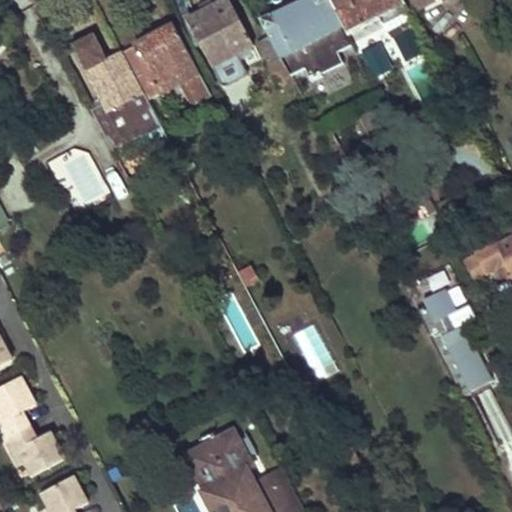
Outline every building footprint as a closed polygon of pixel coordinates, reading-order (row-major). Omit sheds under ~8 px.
[(230,0),(225,0),(188,20),(213,68),(255,47),(230,0)] [(346,35),(328,0),(303,0),(261,20),(270,37),(281,58),(290,76),(351,45),(346,35)] [(328,0),(346,35),(381,17),(405,5),(409,3),(406,0),(328,0)] [(406,0),(409,3),(413,12),(435,1),(434,0),(406,0)] [(405,5),(381,17),(388,32),(413,19),(405,5)] [(438,34),(431,21),(421,27),(427,39),(438,34)] [(175,26),(123,53),(148,101),(182,82),(194,104),(211,95),(175,26)] [(148,101),(123,53),(108,61),(94,35),(74,46),(104,105),(92,111),(111,148),(143,133),(160,125),(148,101)] [(270,37),(258,44),(269,64),(281,58),(270,37)] [(379,45),(358,55),(371,81),(392,71),(379,45)] [(281,58),(269,64),(281,88),(293,82),(290,76),(281,58)] [(231,62),(213,70),(221,88),(239,80),(231,62)] [(409,157),(384,107),(372,113),(383,134),(375,138),(390,167),(409,157)] [(160,125),(143,133),(147,143),(145,145),(150,154),(170,144),(160,125)] [(329,132),(322,136),(328,148),(336,144),(329,132)] [(505,196),(476,138),(453,150),(472,190),(440,206),(448,223),(505,196)] [(336,144),(328,148),(337,164),(344,160),(336,144)] [(81,145),(49,163),(77,213),(109,195),(81,145)] [(165,157),(176,178),(185,173),(175,152),(165,157)] [(511,177),(502,183),(511,201),(511,177)] [(476,253),(477,255),(487,276),(496,271),(500,279),(507,281),(510,280),(511,283),(511,238),(499,245),(497,243),(476,253)] [(471,276),(475,282),(487,276),(477,255),(464,261),(471,276)] [(251,266),(241,271),(248,285),(259,280),(251,266)] [(313,384),(339,373),(328,348),(327,348),(319,330),(325,327),(309,289),(265,308),(276,334),(288,328),(313,384)] [(445,289),(423,300),(426,305),(417,310),(459,390),(468,386),(471,392),(492,380),(463,325),(453,330),(446,317),(457,311),(445,289)] [(0,365),(12,360),(0,337),(0,365)] [(32,477),(65,459),(51,432),(37,440),(23,413),(36,406),(21,378),(0,389),(0,435),(17,467),(25,463),(32,477)] [(318,425),(303,433),(316,461),(332,453),(318,425)] [(211,429),(198,436),(201,443),(182,453),(197,470),(205,487),(198,490),(209,511),(208,511),(301,511),(303,511),(282,469),(254,484),(247,471),(253,468),(247,457),(256,452),(246,434),(237,438),(232,427),(215,436),(211,429)] [(182,453),(177,456),(205,511),(208,511),(209,511),(198,490),(205,487),(197,470),(182,453)] [(75,511),(75,510),(88,503),(74,477),(42,494),(49,507),(41,511),(40,511),(75,511)]
